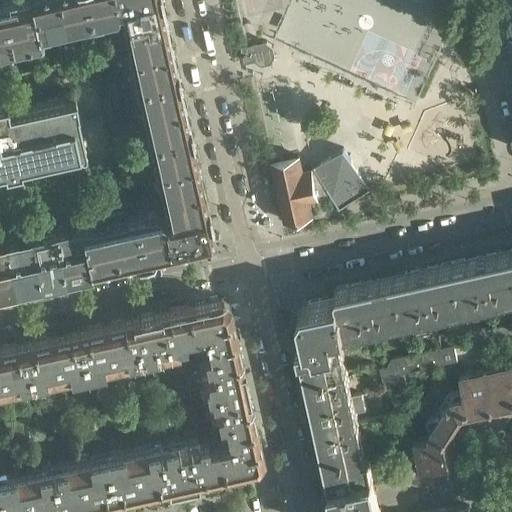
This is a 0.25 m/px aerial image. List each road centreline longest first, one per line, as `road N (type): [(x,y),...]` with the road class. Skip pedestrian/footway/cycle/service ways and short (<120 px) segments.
road 1 (residential): [(187,0),(251,270)]
road 2 (residential): [(251,270),(511,217)]
road 3 (residential): [(0,319),(251,270)]
road 4 (residential): [(251,270),(307,511)]
